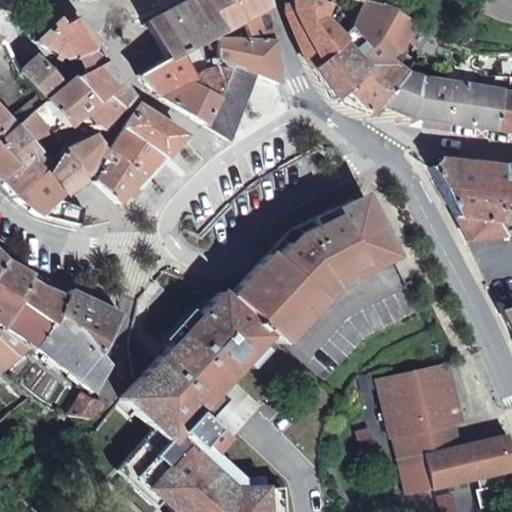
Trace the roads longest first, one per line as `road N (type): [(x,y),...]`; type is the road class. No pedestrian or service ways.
road 1 (residential): [(0,446),(35,412),(94,425),(121,378),(134,248)]
road 2 (residential): [(511,378),(430,225),(376,153)]
road 3 (residential): [(177,250),(212,258),(376,153)]
road 4 (residential): [(511,150),(345,129)]
road 5 (residential): [(0,204),(38,229),(134,248)]
road 6 (residential): [(60,0),(86,14),(142,92)]
